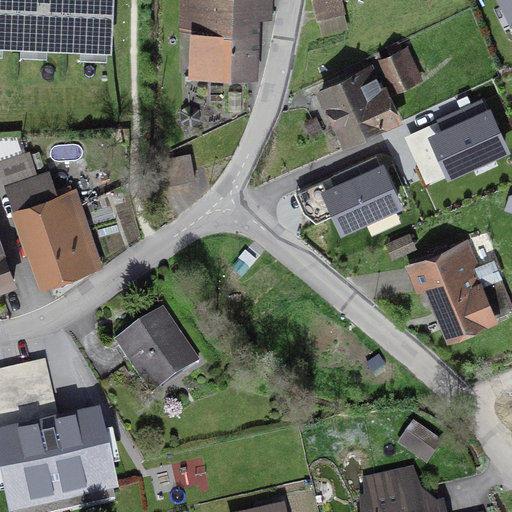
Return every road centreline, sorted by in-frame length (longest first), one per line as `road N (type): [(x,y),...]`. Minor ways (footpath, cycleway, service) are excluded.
road 1 (residential): [(511,473),(466,409),(221,199)]
road 2 (residential): [(221,199),(73,307),(0,333)]
road 3 (residential): [(293,0),(262,121),(221,199)]
